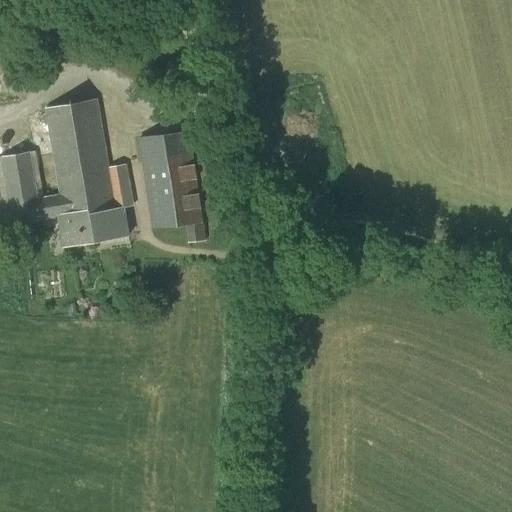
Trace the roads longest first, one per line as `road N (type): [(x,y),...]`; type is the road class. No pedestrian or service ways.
road 1 (unclassified): [(239,511),(243,280),(193,60)]
road 2 (track): [(238,246),(344,212),(435,237),(511,273)]
